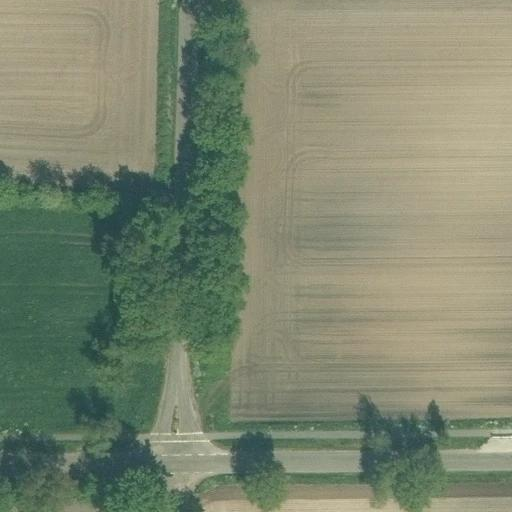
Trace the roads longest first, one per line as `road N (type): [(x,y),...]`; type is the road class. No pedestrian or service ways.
road 1 (tertiary): [(188,0),(174,463)]
road 2 (tertiary): [(174,463),(511,460)]
road 3 (tertiary): [(0,465),(174,463)]
